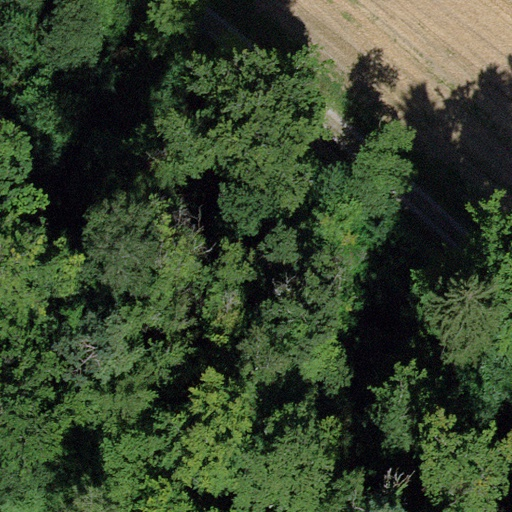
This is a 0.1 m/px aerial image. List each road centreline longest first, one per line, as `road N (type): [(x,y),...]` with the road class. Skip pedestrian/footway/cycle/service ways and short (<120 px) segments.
road 1 (track): [(225,0),(511,259)]
road 2 (track): [(0,368),(69,432),(105,511)]
